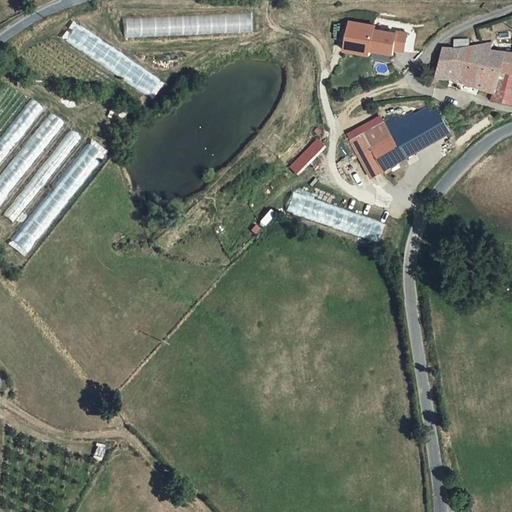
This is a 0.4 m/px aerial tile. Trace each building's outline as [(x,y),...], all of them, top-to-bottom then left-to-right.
[(255,32),(256,14),(223,14),(223,32),(255,32)] [(130,38),(130,18),(121,18),(122,38),(130,38)] [(352,21),(349,50),(374,53),(375,49),(398,52),(399,45),(409,47),(411,30),(400,28),(400,30),(377,28),(378,24),(352,21)] [(62,40),(153,98),(164,80),(73,22),(62,40)] [(476,88),(488,93),(500,83),(501,73),(505,74),(508,52),(488,50),(484,46),(468,47),(467,39),(452,40),(452,48),(442,49),(435,78),(448,78),(456,81),(476,88)] [(511,74),(510,85),(500,83),(488,93),(486,104),(511,109),(511,74)] [(476,88),(456,81),(454,90),(473,97),(476,88)] [(29,97),(0,137),(0,164),(42,106),(29,97)] [(50,112),(0,176),(0,204),(64,122),(50,112)] [(393,118),(389,112),(367,123),(386,163),(443,135),(431,112),(410,122),(405,112),(393,118)] [(386,163),(367,123),(342,135),(361,175),(386,163)] [(14,223),(80,136),(70,129),(4,215),(14,223)] [(31,248),(106,151),(91,139),(23,226),(32,233),(25,242),(31,248)] [(379,242),(385,222),(292,193),(286,213),(379,242)]
